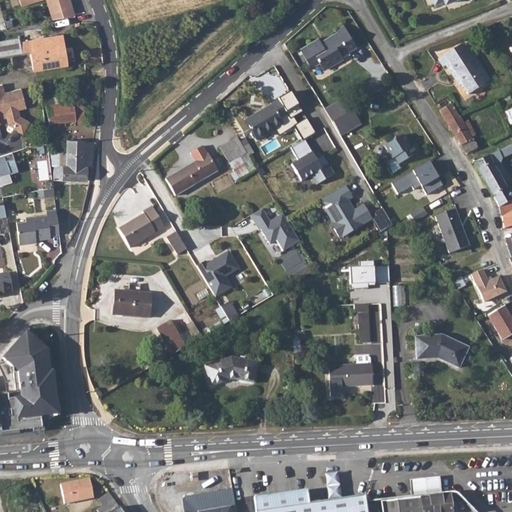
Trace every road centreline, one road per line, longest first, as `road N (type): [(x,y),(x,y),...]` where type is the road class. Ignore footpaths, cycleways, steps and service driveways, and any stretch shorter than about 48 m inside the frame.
road 1 (tertiary): [(511,434),(128,456)]
road 2 (unknown): [(79,406),(133,397),(213,356),(266,351),(275,361),(262,430),(233,450)]
road 3 (residential): [(101,194),(311,0)]
road 4 (residential): [(511,282),(465,173),(391,58)]
road 5 (unclassified): [(96,0),(112,76),(101,194)]
road 6 (unknown): [(258,48),(359,192)]
road 7 (unclassified): [(71,309),(85,448)]
road 8 (residential): [(391,58),(511,12)]
